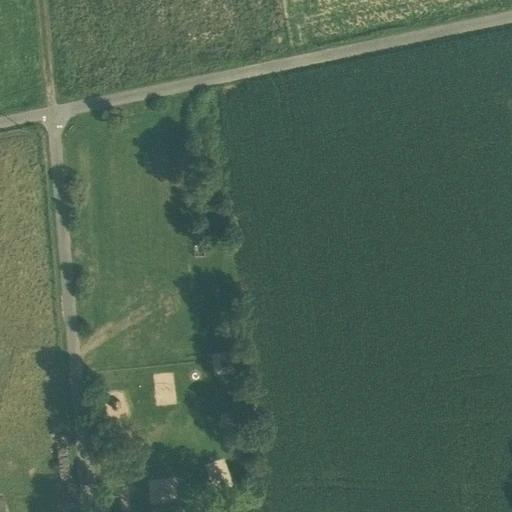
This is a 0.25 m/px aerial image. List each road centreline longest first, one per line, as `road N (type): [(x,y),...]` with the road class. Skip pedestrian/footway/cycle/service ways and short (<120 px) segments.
road 1 (track): [(0,123),(511,18)]
road 2 (residential): [(52,113),(86,511)]
